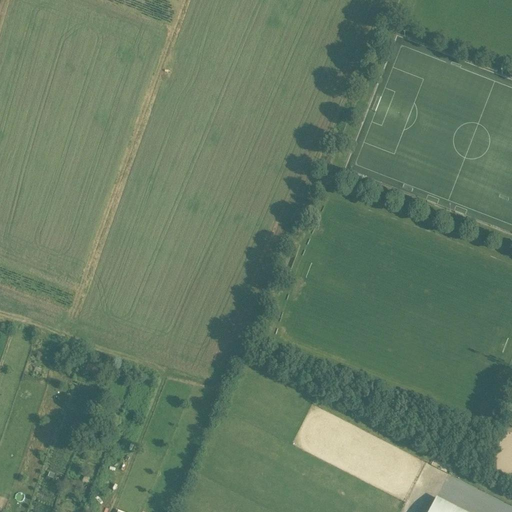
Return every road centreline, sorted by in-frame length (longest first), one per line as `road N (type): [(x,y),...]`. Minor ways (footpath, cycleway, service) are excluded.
road 1 (track): [(220,384),(386,0)]
road 2 (track): [(0,311),(220,384)]
